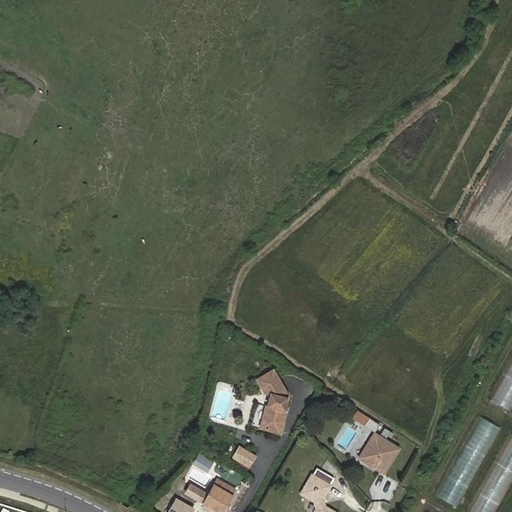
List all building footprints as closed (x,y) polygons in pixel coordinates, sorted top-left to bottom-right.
[(273,408),(270,408),(268,407),(262,429),(282,434),(288,413),(286,412),(289,399),(274,371),(258,380),(265,394),(273,396),(277,397),(273,408)] [(365,427),(370,418),(358,410),(353,419),(365,427)] [(455,506),(498,426),(478,416),(435,495),(455,506)] [(373,432),(358,457),(383,473),(398,447),(373,432)] [(496,459),(511,468),(511,434),(510,433),(496,459)] [(258,456),(240,445),(233,458),(250,468),(258,456)] [(212,466),(199,458),(195,465),(208,473),(212,466)] [(498,503),(511,475),(511,474),(492,465),(467,511),(491,511),(497,502),(498,503)] [(335,479),(317,468),(304,491),(305,494),(315,501),(317,508),(314,511),(335,511),(325,506),(323,499),(335,479)] [(217,482),(215,486),(233,497),(235,493),(217,482)] [(223,511),(233,497),(215,486),(204,505),(215,511),(223,511)]
